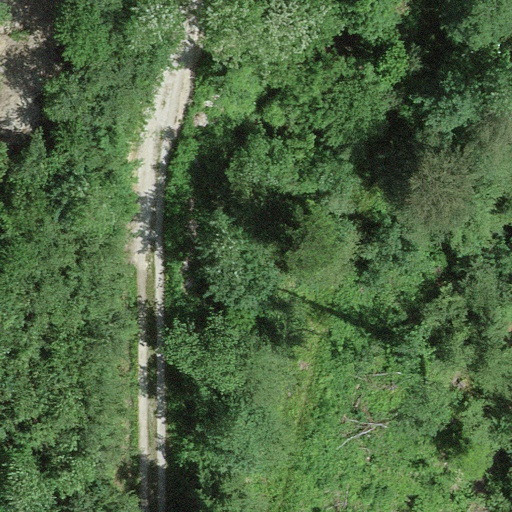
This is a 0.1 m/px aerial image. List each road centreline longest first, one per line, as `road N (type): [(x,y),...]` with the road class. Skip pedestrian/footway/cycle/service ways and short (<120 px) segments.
road 1 (track): [(274,511),(339,245),(438,0)]
road 2 (track): [(195,0),(156,202),(152,511)]
